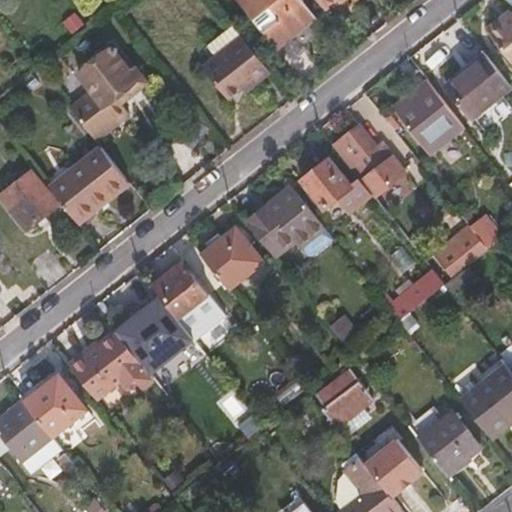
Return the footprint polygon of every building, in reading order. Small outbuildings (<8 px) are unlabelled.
[(242,0),(281,47),(313,22),(301,6),(305,1),(303,0),(242,0)] [(511,14),(503,21),(497,20),(489,26),(489,33),(511,62),(511,14)] [(219,54),(245,34),(235,22),(210,42),(219,54)] [(205,65),(228,97),(249,81),(251,83),(271,68),(245,34),(219,54),(205,65)] [(94,93),(75,110),(99,142),(134,113),(122,99),(141,84),(113,51),(82,77),(94,93)] [(511,87),(484,51),(446,82),(472,116),(511,87)] [(398,108),(432,151),(464,126),(428,81),(419,88),(420,90),(398,108)] [(335,145),(350,164),(361,179),(374,195),(407,170),(394,153),(387,158),(376,143),(362,125),(335,145)] [(387,158),(394,153),(383,138),(376,143),(387,158)] [(86,155),(50,183),(80,221),(105,201),(102,197),(127,176),(105,149),(91,160),(86,155)] [(332,158),(304,179),(326,207),(354,186),(332,158)] [(1,193),(27,228),(59,202),(32,167),(1,193)] [(127,176),(102,197),(105,201),(131,181),(127,176)] [(259,215),(284,248),(293,241),(299,246),(325,226),(294,188),(259,215)] [(203,252),(230,288),(264,261),(237,225),(203,252)] [(437,253),(455,277),(490,250),(472,227),(437,253)] [(0,228),(0,247),(10,239),(1,228),(0,228)] [(0,258),(10,271),(26,259),(10,239),(0,247),(0,258)] [(293,241),(284,248),(289,254),(299,246),(293,241)] [(153,286),(179,319),(209,295),(185,263),(153,286)] [(434,271),(389,307),(400,321),(446,285),(434,271)] [(0,310),(16,297),(0,277),(0,310)] [(326,320),(341,339),(353,330),(337,311),(326,320)] [(69,364),(97,399),(120,382),(126,390),(140,394),(154,382),(117,333),(99,347),(86,357),(84,353),(69,364)] [(96,344),(84,353),(86,357),(99,347),(96,344)] [(464,401),(493,439),(511,422),(511,369),(510,367),(508,365),(464,401)] [(319,392),(329,407),(324,410),(338,427),(373,399),(352,368),(319,392)] [(26,399),(53,435),(85,409),(59,374),(26,399)] [(227,410),(218,417),(200,432),(207,441),(225,427),(229,431),(244,420),(242,415),(245,411),(224,385),(214,392),(227,410)] [(205,400),(218,417),(227,410),(214,392),(205,400)] [(0,417),(0,431),(22,460),(53,435),(26,399),(24,398),(0,417)] [(422,440),(449,474),(482,448),(455,414),(422,440)] [(393,425),(362,451),(368,459),(399,433),(393,425)] [(232,438),(221,447),(227,454),(237,446),(232,438)] [(59,454),(69,468),(76,463),(65,450),(59,454)] [(382,482),(400,505),(430,481),(412,458),(382,482)] [(347,511),(401,511),(404,510),(400,505),(382,482),(363,461),(351,472),(367,496),(347,511)]
